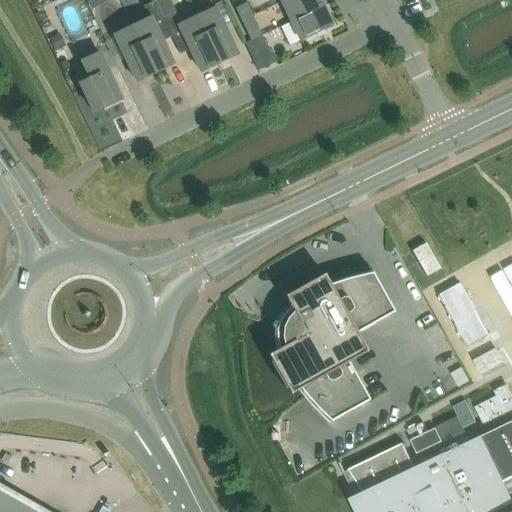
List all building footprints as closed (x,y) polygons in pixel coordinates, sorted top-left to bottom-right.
[(89,0),(94,8),(111,0),(89,0)] [(291,22),(324,7),(320,0),(287,0),(282,3),(291,22)] [(155,74),(156,74),(155,72),(172,64),(160,38),(170,33),(164,21),(155,1),(143,7),(146,13),(143,20),(144,22),(133,27),(132,25),(132,26),(155,74)] [(252,16),(246,3),(235,9),(241,22),(252,16)] [(301,42),(333,26),(324,7),(291,22),(301,42)] [(219,63),(237,54),(215,9),(197,18),(197,16),(196,16),(219,65),(220,65),(219,63)] [(188,45),(200,72),(218,63),(219,65),(196,16),(195,16),(196,18),(179,27),(174,17),(164,21),(170,33),(180,55),(181,54),(179,50),(188,45)] [(241,22),(248,34),(258,29),(252,16),(241,22)] [(115,36),(136,81),(154,73),(155,75),(155,74),(132,26),(131,26),(132,28),(115,36)] [(62,47),(57,36),(50,39),(55,51),(62,47)] [(275,63),(261,36),(245,44),(258,71),(275,63)] [(93,112),(102,108),(103,110),(104,110),(103,108),(121,99),(99,54),(82,63),(81,61),(80,61),(89,81),(80,85),(93,112)] [(440,269),(426,244),(412,251),(426,277),(440,269)] [(511,288),(503,271),(491,278),(511,316),(511,265),(504,270),(511,284),(511,288)] [(278,351),(268,356),(290,396),(300,390),(302,392),(311,403),(326,418),(331,423),(331,422),(370,400),(349,363),(367,353),(357,334),(394,313),(384,294),(372,274),(373,274),(373,273),(367,275),(352,278),(346,280),(332,284),(330,285),(324,275),(284,297),(290,307),(284,314),(281,313),(276,321),(278,322),(277,326),(275,332),(276,341),(278,351)] [(489,336),(459,284),(438,296),(468,348),(489,336)] [(481,374),(503,362),(496,349),(474,362),(481,374)] [(484,425),(511,412),(511,398),(506,387),(496,392),(498,398),(476,408),(484,425)] [(446,446),(466,435),(457,418),(437,428),(446,446)] [(404,444),(344,473),(347,478),(349,482),(353,489),(355,493),(357,498),(352,500),(357,511),(499,511),(502,510),(511,505),(511,497),(505,482),(511,477),(511,422),(416,469),(404,444)] [(433,429),(409,441),(415,454),(440,442),(433,429)] [(28,511),(31,507),(0,489),(0,511),(28,511)]
